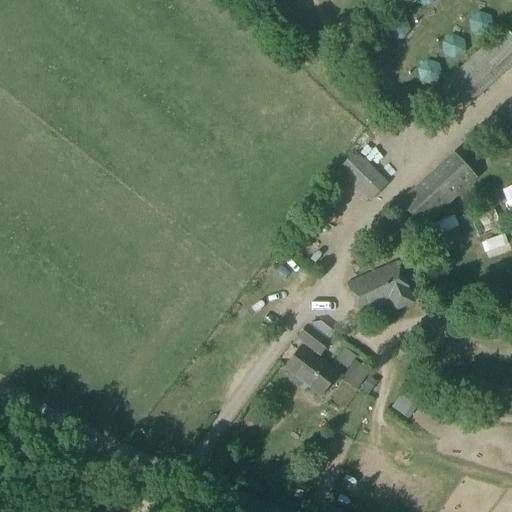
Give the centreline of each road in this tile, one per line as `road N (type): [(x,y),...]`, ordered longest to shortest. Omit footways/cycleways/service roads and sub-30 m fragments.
road 1 (unknown): [(171,473),(342,250),(458,126),(511,83)]
road 2 (unclassified): [(264,511),(0,389)]
